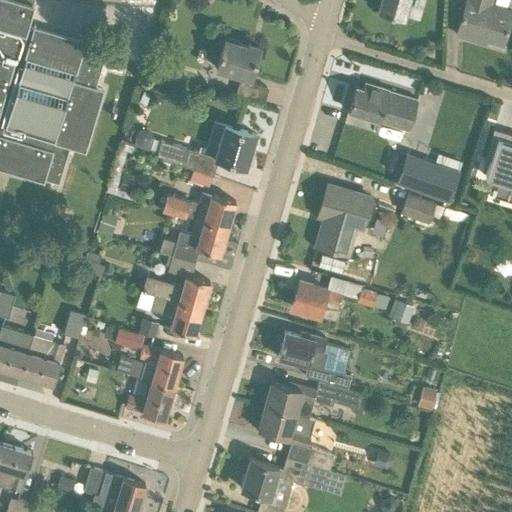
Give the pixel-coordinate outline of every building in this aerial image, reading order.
[(85,150),(101,97),(103,89),(95,87),(96,83),(99,74),(103,62),(106,52),(82,45),(84,40),(34,25),(33,28),(26,26),(33,5),(31,4),(31,6),(10,0),(0,0),(0,168),(42,181),(43,178),(58,182),(57,185),(58,185),(70,145),(85,150)] [(379,0),(377,10),(404,18),(409,0),(379,0)] [(511,7),(493,2),(493,0),(466,0),(456,33),(475,39),(476,35),(502,43),(511,10),(511,7)] [(263,102),(264,97),(267,86),(250,81),(260,46),(248,43),(247,45),(225,38),(216,69),(242,76),(236,95),(263,102)] [(418,99),(412,97),(388,90),(389,89),(364,81),(363,87),(355,85),(348,110),(409,129),(418,99)] [(150,96),(147,104),(146,106),(152,108),(158,106),(160,100),(151,96),(150,96)] [(511,130),(492,125),(488,123),(479,152),(485,154),(480,171),(511,181),(511,130)] [(255,133),(236,127),(222,124),(214,154),(162,140),(157,153),(165,156),(175,160),(193,167),(209,173),(213,157),(246,166),(255,133)] [(400,186),(453,204),(462,174),(410,156),(400,186)] [(213,174),(209,173),(193,167),(189,180),(208,187),(213,174)] [(373,197),(346,189),(327,183),(318,214),(328,217),(325,226),(322,225),(316,243),(350,253),(358,229),(363,230),(373,197)] [(236,201),(202,190),(199,202),(167,192),(163,208),(195,217),(195,215),(229,225),(236,201)] [(435,200),(406,191),(399,212),(429,222),(430,218),(437,220),(442,207),(434,205),(435,200)] [(117,215),(103,211),(97,231),(98,231),(112,235),(117,216),(117,215)] [(220,254),(229,225),(195,215),(195,217),(190,232),(180,229),(177,240),(163,236),(160,249),(196,261),(201,248),(220,254)] [(191,275),(196,261),(160,249),(159,250),(169,253),(166,263),(170,264),(169,269),(185,274),(182,283),(147,273),(143,288),(155,292),(202,307),(210,280),(191,275)] [(25,252),(21,263),(38,268),(42,256),(25,252)] [(99,262),(85,259),(83,270),(102,275),(104,264),(99,262)] [(344,293),(318,285),(299,280),(291,306),(337,319),(344,293)] [(0,288),(0,313),(9,316),(16,293),(0,288)] [(358,302),(373,306),(374,303),(379,305),(382,295),(362,289),(358,302)] [(194,334),(202,307),(155,292),(150,308),(173,315),(170,327),(194,334)] [(85,314),(86,313),(70,310),(65,332),(79,336),(81,328),(85,314)] [(143,316),(139,330),(155,335),(159,321),(143,316)] [(31,340),(33,332),(0,322),(0,366),(21,373),(31,340)] [(120,326),(115,339),(138,346),(142,333),(120,326)] [(327,337),(303,330),(301,329),(300,334),(284,330),(278,355),(306,363),(303,374),(318,378),(325,380),(324,380),(347,387),(351,374),(324,366),(328,353),(323,351),(327,337)] [(64,341),(53,338),(50,346),(31,340),(21,373),(52,382),(64,341)] [(183,355),(164,349),(144,343),(140,356),(147,358),(141,377),(150,379),(174,386),(183,355)] [(88,367),(85,379),(94,382),(98,370),(88,367)] [(361,391),(347,387),(324,380),(325,380),(318,378),(315,388),(288,381),(287,384),(271,379),(264,404),(295,412),(309,416),(313,399),(332,404),(333,400),(357,406),(361,391)] [(165,418),(174,386),(150,379),(144,397),(129,392),(125,405),(142,410),(142,411),(165,418)] [(431,407),(436,389),(423,385),(418,404),(431,407)] [(273,436),(290,441),(309,445),(312,436),(303,434),(310,416),(309,416),(295,412),(264,404),(258,429),(273,433),(273,436)] [(0,482),(21,489),(26,470),(32,450),(1,441),(0,443),(0,482)] [(330,467),(334,452),(309,445),(306,459),(330,467)] [(390,452),(384,450),(378,454),(376,461),(380,467),(385,468),(391,465),(393,458),(390,452)] [(330,468),(330,467),(306,459),(287,453),(282,467),(249,457),(240,487),(263,493),(257,510),(262,511),(281,511),(292,479),(323,487),(328,467),(330,468)] [(113,506),(132,511),(135,511),(145,482),(90,465),(83,489),(95,492),(93,500),(113,506)] [(57,486),(71,491),(74,480),(60,475),(57,486)] [(26,511),(30,501),(12,496),(6,511),(26,511)]
